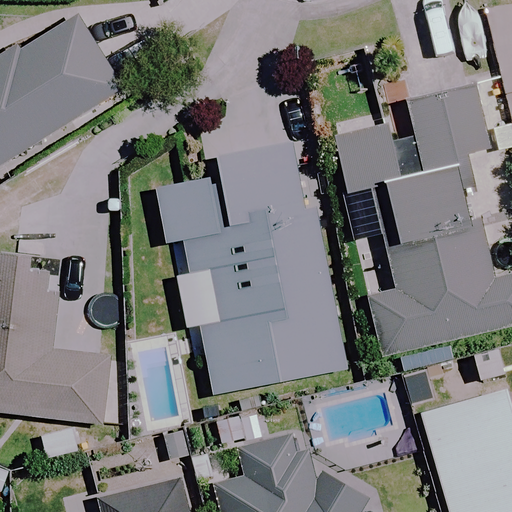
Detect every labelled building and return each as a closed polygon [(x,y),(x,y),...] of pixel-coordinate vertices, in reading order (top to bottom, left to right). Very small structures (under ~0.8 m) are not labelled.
[(75,17),(0,61),(0,168),(122,94),(75,17)] [(511,275),(491,281),(477,223),(498,218),(491,187),(475,191),(467,155),(488,150),(474,90),(405,106),(413,144),(391,149),(386,128),(333,140),(346,197),(370,192),(394,295),(365,301),(378,360),(511,329),(511,275)] [(299,191),(290,149),(217,163),(220,181),(157,193),(191,361),(204,358),(212,398),(344,371),(307,189),(299,191)] [(0,414),(99,426),(106,360),(50,354),(57,291),(42,289),(44,265),(0,259),(0,414)] [(446,511),(511,511),(511,412),(506,391),(420,416),(446,511)] [(258,442),(256,417),(215,420),(217,445),(258,442)] [(359,511),(363,502),(325,463),(311,461),(302,433),(237,450),(244,479),(212,487),(218,511),(359,511)] [(104,511),(182,511),(175,483),(102,501),(104,511)]
